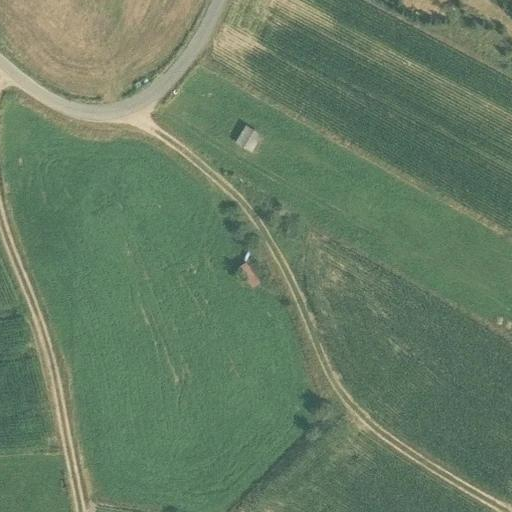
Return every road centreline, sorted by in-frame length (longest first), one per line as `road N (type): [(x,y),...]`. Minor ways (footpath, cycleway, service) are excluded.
road 1 (track): [(124,113),(177,147),(249,215),(354,412),(506,511)]
road 2 (track): [(0,222),(44,342),(79,511)]
road 3 (unclassified): [(0,65),(55,106),(124,113),(180,72),(221,0)]
